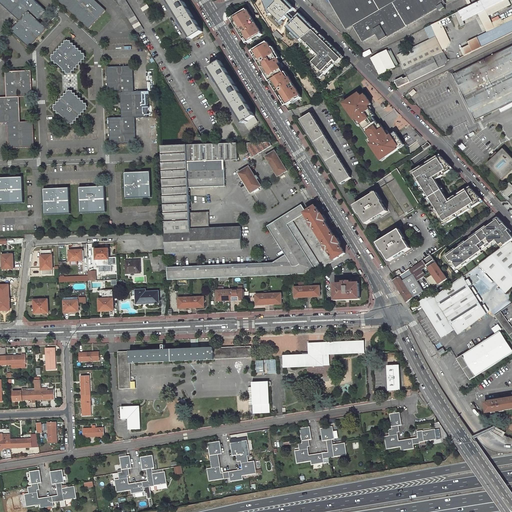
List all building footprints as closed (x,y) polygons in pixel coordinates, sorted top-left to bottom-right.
[(0,0),(0,2),(20,21),(12,31),(30,47),(47,29),(38,20),(46,11),(34,0),(0,0)] [(57,0),(80,20),(89,29),(106,10),(94,0),(57,0)] [(144,29),(125,0),(116,0),(121,7),(137,33),(144,29)] [(144,0),(135,0),(151,25),(158,21),(144,0)] [(202,32),(182,0),(168,0),(192,38),(202,32)] [(266,0),(267,0),(264,1),(270,16),(273,15),(282,24),(296,10),(286,0),(266,0)] [(329,0),(339,16),(346,12),(363,42),(376,35),(380,42),(438,9),(440,12),(445,9),(443,6),(446,5),(442,0),(329,0)] [(486,0),(451,17),(452,19),(455,17),(460,28),(465,26),(463,22),(469,19),(478,15),(485,12),(488,18),(510,7),(507,0),(508,0),(486,0)] [(237,16),(232,19),(234,23),(238,31),(242,37),(241,38),(243,41),(245,40),(248,44),(253,41),(252,40),(256,37),(257,38),(261,36),(246,11),(242,13),(243,15),(239,18),(237,16)] [(494,32),(491,25),(488,18),(485,12),(478,15),(487,36),(494,32)] [(315,29),(299,14),(287,27),(300,41),(303,39),(315,29)] [(463,58),(511,34),(511,18),(502,23),(501,21),(491,25),(494,32),(487,36),(468,44),(469,48),(460,52),(463,58)] [(430,25),(437,40),(442,50),(446,48),(449,42),(439,20),(430,25)] [(315,29),(303,39),(305,41),(303,43),(308,48),(310,46),(314,50),(312,52),(318,58),(313,63),(315,64),(313,66),(319,76),(321,73),(324,75),(334,65),(332,63),(335,60),(336,62),(338,63),(342,59),(340,57),(342,55),(315,29)] [(85,56),(85,54),(83,54),(82,53),(82,51),(80,51),(80,49),(77,49),(77,48),(77,46),(75,46),(74,46),(74,44),(72,44),(72,43),(71,41),(69,41),(68,40),(67,41),(65,41),(65,43),(65,44),(62,44),(63,46),(62,47),(60,47),(60,49),(57,49),(58,51),(57,52),(55,52),(55,54),(54,55),(52,55),(52,57),(52,58),(52,59),(53,61),(55,61),(55,62),(55,63),(57,63),(58,64),(58,66),(61,69),(63,69),(64,69),(64,71),(66,71),(66,72),(67,73),(68,73),(70,74),(71,73),(73,73),(73,71),(75,71),(75,69),(76,68),(78,68),(78,66),(78,65),(80,65),(80,63),(81,62),(83,62),(82,61),(83,60),(86,60),(85,57),(86,57),(86,56),(85,56)] [(398,58),(408,78),(403,80),(402,78),(394,82),(397,89),(439,69),(433,58),(444,53),(442,50),(437,40),(398,58)] [(257,49),(253,53),(255,57),(254,58),(256,62),(257,61),(261,67),(260,68),(275,89),(276,89),(280,95),(279,95),(283,102),(285,101),(287,105),(293,101),(292,101),(296,98),(297,99),(302,97),(289,77),(287,78),(278,65),(280,64),(266,43),(260,48),(261,49),(258,51),(257,49)] [(511,48),(454,76),(475,121),(511,104),(511,48)] [(373,60),(381,76),(395,69),(392,63),(396,61),(392,53),(388,55),(387,53),(373,60)] [(444,53),(433,58),(439,69),(445,66),(448,62),(444,53)] [(221,62),(210,69),(248,130),(258,124),(221,62)] [(133,66),(107,67),(108,93),(121,93),(122,118),(109,118),(110,144),(136,143),(135,117),(148,117),(147,91),(134,92),(133,66)] [(32,96),(31,70),(5,71),(6,97),(0,97),(0,123),(8,123),(9,149),(35,147),(34,121),(21,122),(20,97),(32,96)] [(59,101),(59,102),(57,102),(57,104),(56,105),(54,105),(54,107),(53,108),(54,109),(54,111),(56,111),(57,112),(57,113),(59,113),(60,114),(60,116),(63,119),(65,119),(66,121),(67,121),(68,122),(68,124),(71,124),(72,124),(74,123),(74,122),(75,121),(77,121),(77,119),(77,118),(80,118),(79,116),(80,115),(82,115),(82,113),(83,112),(84,113),(84,111),(85,110),(87,110),(87,108),(88,107),(87,106),(87,104),(85,104),(84,103),(84,101),(82,101),(81,101),(81,98),(79,99),(79,98),(79,96),(76,96),(76,94),(74,94),(73,93),(73,91),(71,91),(70,90),(70,91),(67,91),(67,93),(66,94),(64,94),(64,96),(62,97),(62,99),(61,99),(59,99),(59,101)] [(347,104),(344,106),(354,120),(356,119),(360,125),(364,131),(370,139),(372,143),(370,145),(380,159),(384,157),(385,158),(400,148),(399,146),(403,143),(395,132),(388,137),(383,129),(381,130),(378,125),(372,117),(370,114),(372,113),(367,107),(371,105),(364,95),(361,98),(358,94),(346,102),(347,104)] [(312,115),(301,121),(341,186),(352,179),(312,115)] [(245,149),(251,158),(270,147),(267,141),(246,143),(245,149)] [(165,228),(166,254),(240,250),(240,226),(234,226),(234,230),(209,231),(208,213),(189,213),(188,188),(224,187),(223,161),(237,160),(236,143),(206,144),(161,146),(165,228)] [(486,164),(501,180),(511,169),(511,158),(502,148),(486,164)] [(274,151),(265,157),(278,178),(287,172),(274,151)] [(479,200),(481,199),(472,189),(467,191),(466,189),(458,194),(459,196),(457,198),(455,196),(448,200),(443,193),(440,187),(435,180),(443,175),(441,173),(444,172),(445,174),(451,170),(449,168),(451,167),(442,157),(439,158),(437,156),(426,163),(427,166),(425,167),(424,165),(415,170),(417,172),(412,175),(421,188),(423,187),(425,190),(427,193),(432,202),(435,206),(436,208),(434,210),(442,223),(447,220),(448,223),(456,218),(455,215),(457,214),(459,216),(470,209),(468,207),(471,205),(472,208),(481,202),(479,200)] [(237,175),(249,194),(252,192),(253,194),(258,191),(257,189),(260,187),(255,178),(254,179),(247,169),(237,175)] [(395,179),(381,188),(399,218),(419,205),(397,170),(391,173),(395,179)] [(151,197),(150,172),(139,172),(136,172),(125,173),(126,198),(151,197)] [(0,203),(24,203),(22,177),(0,177),(0,203)] [(506,198),(508,200),(510,198),(508,196),(511,192),(511,185),(510,183),(502,190),(504,192),(502,194),(506,198)] [(79,187),(80,213),(106,212),(105,201),(105,197),(105,186),(94,187),(90,187),(79,187)] [(44,189),(45,215),(70,213),(69,188),(58,188),(55,188),(44,189)] [(354,206),(360,216),(361,215),(367,225),(387,212),(381,203),(382,202),(376,193),(354,206)] [(316,272),(288,225),(293,222),(300,217),(305,214),(306,214),(307,213),(302,206),(268,226),(285,255),(272,264),(166,268),(167,281),(304,275),(313,274),(316,272)] [(315,229),(327,248),(326,249),(328,252),(329,252),(335,262),(339,259),(339,258),(341,257),(341,258),(346,255),(341,247),(342,246),(338,239),(337,240),(326,222),(327,221),(324,215),(322,216),(317,207),(312,210),(313,212),(311,213),(310,211),(307,213),(306,214),(312,225),(314,229),(315,229)] [(492,213),(468,230),(485,253),(504,240),(511,234),(492,213)] [(327,248),(315,229),(314,229),(312,225),(306,214),(305,214),(300,217),(330,265),(335,262),(329,252),(328,252),(326,249),(327,248)] [(288,225),(316,272),(320,271),(322,269),(293,222),(288,225)] [(399,230),(377,243),(383,253),(384,252),(390,262),(410,249),(404,239),(405,239),(399,230)] [(434,259),(426,265),(427,266),(440,285),(485,253),(468,230),(431,255),(434,259)] [(511,244),(510,242),(485,261),(507,292),(511,287),(511,244)] [(106,250),(93,251),(94,261),(107,260),(106,258),(106,250)] [(83,252),(71,253),(71,263),(84,262),(83,252)] [(2,256),(3,270),(14,269),(14,265),(14,255),(2,256)] [(423,261),(426,265),(434,259),(431,255),(423,261)] [(41,262),(42,271),(53,270),(52,256),(42,257),(42,262),(41,262)] [(138,261),(123,262),(123,275),(138,274),(138,261)] [(413,275),(417,281),(425,275),(422,270),(427,266),(426,265),(423,261),(410,270),(413,275)] [(399,277),(403,282),(413,275),(410,270),(402,275),(399,277)] [(86,282),(95,282),(94,272),(86,273),(86,282)] [(454,330),(490,308),(468,273),(439,294),(436,297),(433,293),(410,308),(413,313),(417,310),(417,311),(423,307),(438,332),(450,324),(454,330)] [(403,282),(413,298),(424,291),(417,281),(413,275),(403,282)] [(407,303),(413,298),(403,282),(399,277),(398,278),(393,281),(407,303)] [(335,284),(333,284),(333,302),(358,301),(357,284),(349,284),(349,281),(335,281),(335,284)] [(305,286),(292,287),(293,298),(302,297),(306,296),(305,286)] [(305,286),(306,296),(309,296),(309,297),(318,297),(317,286),(305,286)] [(232,300),(241,300),(240,289),(228,290),(228,300),(232,299),(232,300)] [(228,290),(215,290),(215,301),(224,301),(224,300),(228,300),(228,290)] [(144,291),(132,291),(132,307),(157,306),(156,293),(144,293),(144,291)] [(270,305),(279,304),(279,294),(266,295),(267,304),(270,304),(270,305)] [(254,305),(263,305),(263,304),(267,304),(266,295),(253,295),(254,305)] [(193,309),(202,308),(202,298),(191,298),(191,296),(188,296),(189,299),(189,308),(193,308),(193,309)] [(0,297),(0,310),(10,310),(10,302),(9,302),(9,297),(0,297)] [(65,313),(79,312),(79,304),(78,301),(78,299),(64,299),(65,313)] [(189,299),(176,299),(176,310),(186,309),(185,308),(189,308),(189,299)] [(113,300),(99,301),(100,312),(114,311),(113,300)] [(49,301),(35,302),(36,312),(43,312),(44,314),(49,314),(49,301)] [(511,327),(501,312),(495,316),(511,340),(511,327)] [(502,329),(499,325),(492,329),(495,334),(502,329)] [(499,333),(456,359),(469,380),(511,353),(499,333)] [(284,357),(284,368),(324,366),(324,355),(365,353),(365,341),(309,344),(309,356),(284,357)] [(221,360),(220,349),(213,350),(213,349),(130,352),(130,354),(119,355),(121,389),(132,388),(131,364),(221,360)] [(244,349),(220,349),(221,360),(244,359),(244,349)] [(53,350),(45,350),(46,371),(54,370),(54,365),(52,365),(52,357),(54,357),(53,350)] [(84,353),(78,354),(79,362),(99,361),(98,353),(93,353),(93,355),(84,356),(84,353)] [(24,364),(24,356),(5,356),(5,365),(11,365),(11,363),(21,363),(21,365),(24,364)] [(267,374),(277,374),(277,359),(266,360),(267,374)] [(265,372),(264,360),(256,360),(257,372),(265,372)] [(400,366),(388,366),(389,391),(401,390),(400,366)] [(89,376),(80,376),(80,382),(82,382),(83,392),(81,392),(81,396),(90,396),(89,376)] [(34,392),(34,400),(40,400),(40,398),(50,398),(50,400),(53,400),(53,391),(46,391),(46,389),(39,389),(39,391),(38,391),(38,380),(33,380),(34,392)] [(270,413),(269,387),(271,387),(271,383),(269,383),(268,382),(253,383),(253,387),(249,388),(250,405),(254,405),(255,413),(270,413)] [(21,391),(12,392),(13,401),(21,401),(21,399),(31,399),(31,401),(31,403),(34,403),(34,400),(34,392),(31,392),(25,392),(25,389),(21,389),(21,391)] [(82,409),(82,417),(91,416),(90,396),(81,396),(81,402),(83,402),(84,409),(82,409)] [(511,397),(509,398),(509,399),(503,400),(503,399),(497,400),(497,398),(494,399),(494,400),(488,401),(488,402),(484,403),(486,412),(511,408),(511,397)] [(139,407),(121,408),(122,420),(128,419),(129,430),(141,429),(139,407)] [(400,414),(391,415),(391,417),(393,430),(389,431),(390,437),(385,438),(387,450),(401,447),(402,451),(414,449),(414,445),(420,444),(420,443),(419,439),(418,439),(400,442),(398,434),(400,433),(399,427),(402,427),(400,414)] [(55,422),(47,423),(48,443),(56,443),(56,438),(54,438),(53,430),(56,430),(55,422)] [(104,428),(83,429),(83,438),(104,437),(104,428)] [(300,430),(302,444),(309,443),(309,441),(312,441),(310,428),(300,430)] [(327,442),(327,444),(333,443),(333,441),(335,440),(333,428),(322,430),(323,442),(327,442)] [(423,432),(418,432),(418,439),(419,439),(420,443),(437,440),(435,431),(423,432)] [(0,450),(1,449),(9,449),(9,440),(9,434),(5,434),(5,440),(1,440),(1,435),(0,434),(0,450)] [(31,448),(31,439),(30,439),(9,440),(9,449),(15,448),(15,446),(23,446),(23,448),(31,448)] [(211,463),(219,461),(218,455),(222,455),(220,443),(208,444),(211,463)] [(242,443),(231,445),(233,457),(236,456),(237,458),(245,457),(242,443)] [(311,462),(311,456),(309,457),(307,448),(310,447),(309,443),(302,444),(299,445),(300,451),(295,452),(297,464),(311,462)] [(334,446),(333,443),(327,444),(329,454),(329,453),(330,459),(347,456),(345,444),(334,446)] [(329,453),(329,454),(311,456),(311,462),(312,465),(324,463),(324,460),(330,459),(329,453)] [(153,456),(142,458),(144,470),(147,469),(153,468),(155,468),(153,456)] [(130,457),(120,458),(123,473),(119,473),(119,477),(128,476),(130,476),(129,469),(132,469),(130,457)] [(245,457),(237,458),(237,462),(241,462),(242,471),(241,471),(242,477),(256,474),(254,462),(249,463),(248,457),(245,457)] [(224,480),(223,474),(221,474),(219,461),(211,463),(212,470),(207,470),(209,482),(224,480)] [(182,466),(175,467),(176,475),(183,474),(182,466)] [(166,472),(154,474),(153,468),(147,469),(149,481),(150,481),(150,487),(168,484),(166,472)] [(33,487),(40,486),(39,484),(42,483),(40,471),(31,473),(33,487)] [(52,473),(54,485),(57,484),(57,487),(63,486),(63,483),(65,483),(64,471),(52,473)] [(242,480),(242,477),(241,471),(223,474),(224,480),(230,479),(231,482),(242,480)] [(115,480),(117,492),(132,490),(131,484),(129,484),(128,476),(119,477),(120,480),(115,480)] [(132,494),(144,492),(144,488),(150,487),(150,481),(149,481),(131,484),(132,490),(132,494)] [(30,494),(25,495),(27,507),(42,505),(41,500),(39,500),(38,490),(40,490),(40,486),(33,487),(29,488),(30,494)] [(64,489),(63,486),(57,487),(59,497),(60,497),(60,502),(77,499),(75,487),(64,489)] [(60,497),(59,497),(41,500),(42,505),(42,509),(54,507),(53,503),(60,502),(60,497)]
